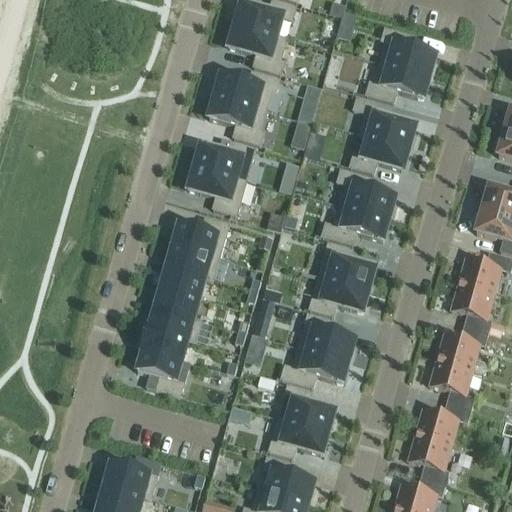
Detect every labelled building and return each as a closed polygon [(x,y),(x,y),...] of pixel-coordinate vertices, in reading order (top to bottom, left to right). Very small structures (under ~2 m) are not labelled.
[(242,9),(235,30),(277,42),(277,41),(282,22),(293,25),(296,12),(272,5),(268,17),(242,9)] [(344,10),(332,7),(329,19),(341,22),(344,10)] [(342,26),(354,30),(356,22),(344,18),(342,26)] [(235,30),(229,52),(257,59),(253,71),(281,79),(285,67),(281,66),(287,44),(277,41),(277,42),(235,30)] [(435,60),(409,53),(413,41),(385,33),(381,46),(385,47),(379,67),(429,82),(435,60)] [(429,82),(379,67),(373,88),(369,87),(365,99),(394,108),(397,96),(423,104),(429,82)] [(222,80),(215,102),(266,116),(272,96),(276,97),(280,84),(252,76),(248,88),(222,80)] [(321,94),(307,90),(303,104),(317,108),(321,94)] [(215,102),(209,124),(236,131),(233,143),(261,151),(265,138),(261,136),(266,116),(215,102)] [(365,118),(359,139),(409,153),(415,131),(389,124),(392,112),(357,102),(353,115),(365,118)] [(511,114),(509,119),(507,118),(502,137),(511,139),(511,114)] [(511,139),(502,137),(496,155),(499,155),(498,160),(511,164),(511,139)] [(374,179),(377,167),(403,174),(409,153),(359,139),(358,139),(368,142),(363,162),(353,159),(349,172),(374,179)] [(173,185),(186,189),(200,145),(187,141),(173,185)] [(201,152),(195,173),(246,187),(256,154),(231,147),(228,159),(201,152)] [(288,168),(285,179),(296,182),(299,171),(288,168)] [(195,173),(189,195),(216,202),(213,214),(237,221),(246,187),(195,173)] [(345,190),(338,210),(389,224),(395,202),(369,195),(372,184),(340,174),(337,187),(345,190)] [(480,214),(511,222),(511,197),(489,191),(488,196),(485,195),(480,214)] [(382,246),(389,224),(338,210),(333,230),(325,228),(321,241),(353,250),(357,239),(382,246)] [(511,222),(480,214),(475,232),(477,233),(476,237),(502,245),(499,256),(511,259),(511,222)] [(205,223),(201,236),(179,229),(173,251),(219,264),(229,230),(205,223)] [(262,240),(258,252),(270,255),(273,243),(262,240)] [(375,274),(349,266),(352,255),(327,248),(318,281),(368,295),(375,274)] [(219,264),(173,251),(167,272),(213,285),(219,264)] [(511,271),(511,264),(489,258),(486,270),(465,265),(457,293),(475,299),(477,292),(496,297),(502,275),(510,278),(511,271)] [(223,264),(222,278),(235,279),(236,265),(223,264)] [(213,285),(167,272),(161,292),(200,303),(205,283),(213,286),(213,285)] [(362,317),(368,295),(318,281),(309,314),(333,321),(336,310),(362,317)] [(257,298),(261,286),(253,284),(250,296),(257,298)] [(202,326),(194,323),(200,303),(161,292),(155,313),(202,326)] [(464,332),(488,339),(492,326),(488,325),(496,297),(477,292),(475,299),(457,293),(451,315),(467,320),(464,332)] [(279,298),(265,294),(262,304),(274,307),(276,308),(279,298)] [(247,306),(254,309),(257,298),(250,296),(247,306)] [(202,326),(155,313),(149,334),(196,347),(202,326)] [(299,352),(348,366),(354,345),(329,337),(332,326),(308,319),(299,352)] [(246,340),(249,328),(241,326),(238,337),(246,340)] [(492,326),(488,339),(500,342),(503,329),(492,326)] [(268,330),(255,327),(252,339),(264,343),(268,330)] [(472,379),(480,351),(485,352),(488,339),(464,332),(460,345),(444,340),(438,362),(456,367),(454,374),(472,379)] [(149,334),(144,355),(182,366),(188,346),(195,348),(196,347),(149,334)] [(246,340),(238,337),(235,348),(243,350),(246,340)] [(348,366),(299,352),(293,373),(285,370),(281,383),(313,392),(316,381),(342,388),(348,366)] [(156,395),(180,402),(184,388),(176,386),(182,366),(144,355),(137,376),(159,383),(156,395)] [(446,409),(471,416),(475,403),(466,400),(472,379),(454,374),(456,367),(438,362),(429,391),(450,396),(446,409)] [(234,381),(237,369),(230,367),(226,378),(234,381)] [(275,385),(261,381),(257,392),(272,396),(275,385)] [(334,416),(308,409),(312,397),(287,390),(278,424),(328,438),(334,416)] [(446,409),(443,421),(423,415),(414,444),(433,449),(435,443),(453,448),(459,426),(467,429),(471,416),(446,409)] [(232,411),(229,423),(238,425),(241,413),(232,411)] [(328,438),(278,424),(269,457),(293,464),(296,452),(322,459),(328,438)] [(494,457),(505,460),(509,444),(499,441),(494,457)] [(445,490),(448,481),(449,477),(445,476),(453,448),(435,443),(433,449),(414,444),(408,466),(424,471),(421,483),(445,490)] [(264,496),(267,496),(308,508),(311,509),(317,488),(288,480),(291,468),(267,461),(263,474),(270,476),(264,496)] [(102,490),(105,491),(144,502),(147,502),(151,504),(158,481),(108,467),(102,490)] [(205,482),(197,480),(194,491),(202,493),(205,482)] [(421,483),(417,495),(401,491),(395,511),(434,511),(437,502),(442,503),(445,490),(421,483)] [(96,510),(99,511),(103,511),(143,511),(147,502),(144,502),(105,491),(102,490),(96,510)] [(310,511),(311,509),(308,508),(267,496),(264,496),(258,494),(252,511),(310,511)]
